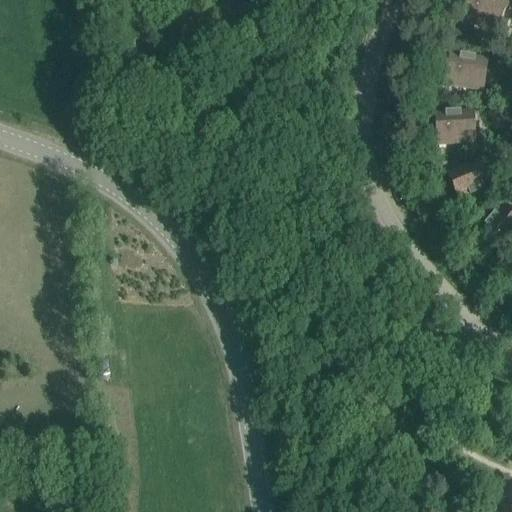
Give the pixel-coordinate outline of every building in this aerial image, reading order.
[(467,0),(459,21),(497,36),(509,4),(499,0),(467,0)] [(122,4),(123,22),(124,42),(151,40),(150,20),(150,14),(139,14),(139,3),(122,4)] [(445,87),(484,94),(489,60),(450,53),(445,87)] [(437,148),(476,146),(474,111),(435,113),(437,148)] [(484,158),(445,174),(459,207),(498,190),(484,158)] [(501,257),(511,244),(511,213),(503,205),(476,235),(501,257)]
